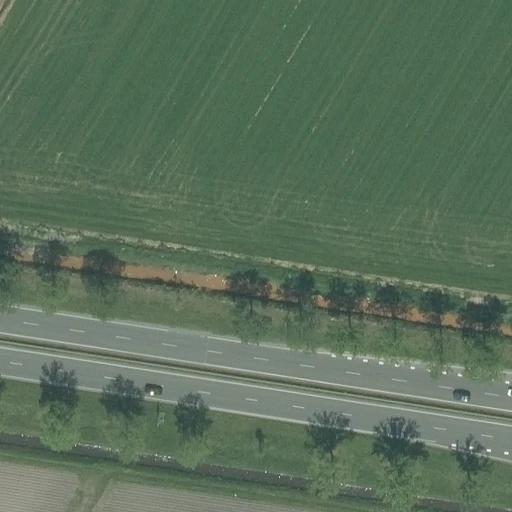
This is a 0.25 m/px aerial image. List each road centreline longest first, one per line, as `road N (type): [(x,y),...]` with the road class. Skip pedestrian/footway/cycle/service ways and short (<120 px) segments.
road 1 (trunk): [(0,361),(511,441)]
road 2 (trunk): [(511,397),(0,319)]
